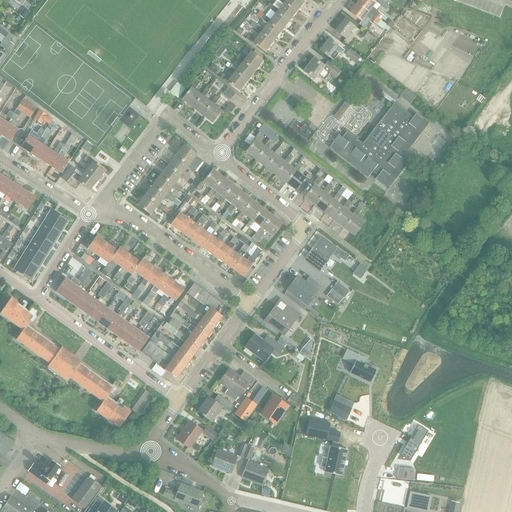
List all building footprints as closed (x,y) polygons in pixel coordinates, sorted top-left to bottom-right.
[(286,0),(285,1),(297,10),(305,1),(302,0),(286,0)] [(374,0),(360,0),(358,3),(369,12),(374,15),(377,11),(373,7),(377,2),(374,0)] [(270,9),(276,14),(278,11),(290,20),(297,10),(285,1),(283,4),(279,10),(270,3),(267,6),(270,9)] [(369,12),(358,3),(350,12),(362,21),(366,16),(377,24),(381,28),(383,26),(385,27),(386,25),(374,15),(369,12)] [(25,8),(22,12),(28,16),(31,12),(25,8)] [(3,13),(5,19),(12,16),(10,10),(3,13)] [(259,17),(268,24),(270,22),(282,30),(290,20),(278,11),(276,14),(271,20),(262,13),(259,17)] [(377,11),(374,15),(386,25),(390,21),(383,16),(377,11)] [(336,30),(346,38),(351,31),(356,35),(359,30),(356,27),(345,19),(336,30)] [(254,28),(260,33),(261,32),(273,41),(282,30),(270,22),(268,24),(263,30),(257,25),(253,22),(251,26),(254,28)] [(240,27),(236,32),(241,35),(244,31),(240,27)] [(361,36),(369,42),(373,36),(365,31),(361,36)] [(261,32),(260,33),(255,40),(249,35),(246,38),(253,44),(254,43),(265,51),(273,41),(261,32)] [(401,35),(397,40),(405,46),(409,41),(401,35)] [(9,42),(5,38),(0,44),(7,50),(12,44),(9,42)] [(341,56),(345,51),(345,50),(330,39),(321,50),(329,57),(330,56),(335,60),(339,55),(340,55),(341,56)] [(346,55),(356,63),(361,57),(350,49),(346,55)] [(236,57),(243,63),(244,61),(257,70),(264,61),(252,51),(245,59),(239,54),(236,57)] [(305,70),(315,78),(318,74),(324,79),(329,73),(335,78),(340,71),(328,62),(325,66),(315,58),(314,58),(312,58),(308,62),(309,64),(305,70)] [(228,68),(235,73),(237,71),(249,80),(257,70),(244,61),(243,63),(238,69),(231,64),(228,68)] [(237,71),(235,73),(230,79),(224,74),(221,77),(228,83),(229,82),(240,91),(249,80),(237,71)] [(183,100),(194,108),(203,96),(201,94),(195,89),(200,83),(196,80),(190,87),(192,88),(183,100)] [(15,98),(20,84),(15,82),(10,97),(15,98)] [(178,83),(170,92),(178,98),(186,89),(178,83)] [(322,90),(328,95),(330,93),(328,91),(327,88),(325,85),(322,90)] [(194,108),(204,116),(213,104),(211,102),(205,97),(210,91),(206,88),(201,94),(203,96),(194,108)] [(400,96),(410,104),(416,97),(405,89),(400,96)] [(293,119),(305,111),(292,91),(276,101),(286,115),(289,112),(293,119)] [(330,148),(368,178),(372,172),(378,176),(376,179),(388,189),(411,160),(405,155),(429,124),(417,114),(414,117),(395,102),(396,101),(383,92),(381,95),(393,105),(363,143),(347,131),(342,137),(339,135),(330,148)] [(345,116),(359,101),(351,94),(337,109),(345,116)] [(213,104),(204,116),(213,123),(223,111),(215,105),(220,98),(216,95),(211,102),(213,104)] [(326,104),(334,102),(333,95),(324,97),(326,104)] [(14,113),(11,119),(15,122),(21,112),(30,117),(36,108),(22,100),(14,113)] [(231,103),(226,108),(232,113),(236,107),(231,103)] [(30,132),(31,132),(32,132),(33,131),(38,123),(41,117),(44,114),(39,110),(27,130),(30,132)] [(111,127),(117,133),(129,122),(123,116),(111,127)] [(52,121),(47,128),(51,130),(55,123),(52,121)] [(7,123),(1,135),(11,140),(17,130),(7,123)] [(30,153),(41,160),(47,149),(42,146),(52,131),(51,130),(47,128),(47,127),(44,131),(30,153)] [(27,136),(20,147),(30,153),(44,131),(40,129),(37,134),(33,131),(32,132),(31,132),(30,132),(27,136)] [(246,152),(256,160),(265,147),(264,146),(257,141),(262,134),(259,131),(253,139),(255,140),(246,152)] [(70,134),(67,140),(72,143),(75,138),(70,134)] [(256,160),(265,167),(275,155),(274,154),(273,153),(267,149),(273,142),(275,144),(279,138),(273,134),(269,139),(264,146),(265,147),(256,160)] [(86,141),(81,148),(88,153),(93,146),(86,141)] [(41,160),(51,166),(57,155),(60,150),(65,153),(68,148),(59,142),(53,152),(47,149),(41,160)] [(265,167),(276,175),(285,163),(283,161),(277,156),(282,149),(286,145),(283,142),(274,154),(275,155),(265,167)] [(183,145),(176,154),(189,164),(187,166),(194,172),(195,171),(201,175),(207,167),(202,162),(202,161),(195,155),(196,155),(183,145)] [(176,154),(169,164),(181,174),(179,176),(187,182),(189,179),(182,173),(187,166),(189,164),(176,154)] [(276,175),(285,183),(295,170),(293,168),(287,164),(292,157),(289,154),(283,161),(285,163),(276,175)] [(57,155),(51,166),(61,172),(67,161),(57,155)] [(89,165),(85,170),(97,180),(105,170),(95,162),(86,155),(83,160),(89,165)] [(295,170),(285,183),(295,190),(297,187),(301,190),(308,181),(304,178),(304,177),(297,171),(302,164),(298,161),(293,168),(295,170)] [(169,164),(160,175),(173,185),(172,186),(179,192),(182,188),(174,183),(179,177),(179,176),(181,174),(169,164)] [(97,180),(85,170),(80,176),(74,172),(76,169),(72,166),(62,179),(75,189),(80,183),(89,190),(97,180)] [(205,184),(211,188),(213,190),(223,177),(212,169),(203,181),(201,180),(196,187),(200,190),(205,184)] [(160,175),(153,184),(166,194),(164,196),(171,202),(174,198),(167,192),(172,186),(173,185),(160,175)] [(0,176),(0,191),(5,195),(12,183),(1,176),(0,176)] [(215,191),(221,196),(223,198),(233,185),(223,177),(213,190),(211,188),(206,195),(204,198),(201,202),(205,204),(215,191)] [(304,197),(315,206),(324,193),(322,191),(316,186),(321,179),(318,177),(313,185),(304,197)] [(5,195),(16,202),(24,190),(12,183),(5,195)] [(153,184),(145,195),(158,204),(156,206),(164,212),(166,208),(159,202),(164,196),(166,194),(153,184)] [(315,206),(325,213),(334,201),(332,199),(326,194),(331,187),(328,184),(322,191),(324,193),(315,206)] [(225,199),(231,204),(233,205),(243,193),(233,185),(223,198),(221,196),(211,209),(215,212),(225,199)] [(325,213),(335,221),(344,209),(342,206),(336,202),(345,190),(341,187),(332,199),(334,201),(325,213)] [(24,190),(16,202),(28,209),(35,198),(24,190)] [(221,216),(231,224),(234,220),(228,215),(234,207),(241,212),(242,213),(253,200),(243,193),(233,205),(231,204),(221,216)] [(335,221),(344,229),(354,216),(352,214),(345,209),(351,202),(355,197),(352,194),(347,199),(342,206),(344,209),(335,221)] [(158,204),(145,195),(138,205),(150,214),(149,216),(156,221),(159,217),(152,212),(156,206),(158,204)] [(189,196),(185,201),(189,205),(194,199),(189,196)] [(174,198),(171,202),(177,206),(180,203),(174,198)] [(244,214),(250,219),(252,221),(263,208),(253,200),(242,213),(241,212),(234,220),(231,224),(235,227),(244,214)] [(354,216),(344,229),(353,236),(363,223),(355,217),(361,210),(365,205),(361,202),(357,207),(352,214),(354,216)] [(170,224),(181,232),(189,220),(197,210),(192,207),(185,217),(179,213),(170,224)] [(166,208),(164,212),(170,216),(173,213),(166,208)] [(254,222),(260,227),(262,228),(273,216),(263,208),(252,221),(250,219),(245,226),(249,229),(254,222)] [(0,215),(6,219),(9,215),(0,209),(0,215)] [(51,210),(44,222),(61,233),(68,221),(51,210)] [(181,232),(192,239),(200,227),(207,217),(203,214),(195,224),(189,220),(181,232)] [(9,215),(6,219),(17,226),(20,222),(9,215)] [(262,228),(260,227),(255,233),(251,239),(257,243),(261,238),(259,236),(264,229),(272,236),(282,223),(273,216),(262,228)] [(192,239),(202,247),(210,235),(217,224),(213,221),(206,231),(200,227),(192,239)] [(44,222),(37,234),(53,244),(61,233),(44,222)] [(202,247),(212,254),(220,242),(228,232),(223,229),(216,239),(210,235),(202,247)] [(1,236),(0,238),(0,259),(1,260),(12,244),(6,240),(4,239),(6,236),(7,237),(10,234),(5,231),(1,236)] [(37,234),(29,246),(46,256),(53,244),(37,234)] [(88,248),(98,255),(106,243),(96,236),(88,248)] [(212,254),(223,261),(231,249),(238,239),(234,236),(226,246),(220,242),(212,254)] [(341,250),(336,246),(335,247),(321,237),(305,260),(319,270),(331,254),(339,260),(340,259),(341,258),(345,261),(349,256),(345,252),(344,253),(341,250)] [(98,255),(108,262),(117,251),(106,243),(98,255)] [(223,261),(233,269),(241,257),(248,247),(244,244),(237,253),(231,249),(223,261)] [(29,246),(22,257),(38,268),(46,256),(29,246)] [(241,257),(233,269),(243,276),(247,279),(254,270),(250,267),(252,264),(251,264),(261,250),(257,247),(247,261),(241,257)] [(120,266),(121,267),(129,255),(119,248),(117,251),(108,262),(108,263),(111,260),(120,266)] [(121,267),(131,274),(139,262),(129,255),(121,267)] [(22,257),(14,269),(31,280),(38,268),(22,257)] [(134,271),(144,278),(152,266),(142,259),(140,262),(139,262),(131,274),(134,271)] [(91,265),(96,269),(99,264),(94,260),(91,265)] [(148,281),(154,285),(163,273),(152,266),(144,278),(134,292),(126,286),(123,289),(132,295),(136,298),(148,281)] [(66,299),(77,307),(86,294),(81,291),(85,285),(83,284),(92,271),(87,268),(78,280),(80,282),(76,287),(75,286),(66,299)] [(109,272),(104,268),(101,273),(105,276),(109,272)] [(118,272),(114,277),(118,280),(122,275),(118,272)] [(157,303),(173,281),(163,273),(154,285),(142,302),(147,305),(158,289),(164,293),(157,303)] [(99,278),(95,283),(100,287),(104,282),(99,278)] [(288,290),(307,304),(320,286),(309,278),(305,284),(296,278),(288,290)] [(56,292),(66,299),(75,286),(65,279),(56,292)] [(237,291),(242,283),(238,280),(232,288),(237,291)] [(173,281),(157,303),(162,306),(169,296),(175,301),(184,289),(173,281)] [(98,295),(103,298),(112,286),(107,282),(98,295)] [(338,282),(332,288),(344,297),(344,298),(350,290),(338,282)] [(194,283),(187,292),(192,296),(199,286),(194,283)] [(199,286),(192,296),(196,300),(204,290),(199,286)] [(344,297),(332,288),(327,296),(338,304),(344,297)] [(204,290),(196,300),(202,304),(210,294),(204,290)] [(77,307),(87,314),(96,301),(86,294),(77,307)] [(210,294),(202,304),(206,307),(207,305),(209,307),(215,298),(210,294)] [(127,297),(118,310),(120,311),(129,299),(127,297)] [(215,298),(209,307),(215,311),(221,302),(215,298)] [(0,313),(0,314),(11,322),(20,309),(16,306),(17,304),(10,299),(0,313)] [(129,299),(120,311),(123,313),(132,300),(129,299)] [(265,320),(283,335),(299,314),(280,299),(265,320)] [(87,314),(97,321),(106,309),(96,301),(87,314)] [(195,328),(207,337),(214,326),(202,318),(184,304),(180,301),(178,304),(177,306),(199,322),(195,328)] [(202,318),(214,326),(222,316),(215,311),(209,307),(208,306),(205,310),(207,312),(202,318)] [(29,311),(36,317),(39,313),(31,308),(29,311)] [(11,322),(22,330),(25,327),(29,321),(32,317),(20,309),(11,322)] [(106,309),(97,321),(108,329),(117,316),(106,309)] [(117,316),(108,329),(118,336),(127,323),(122,319),(125,315),(123,313),(120,311),(117,316)] [(138,324),(144,328),(153,315),(147,311),(138,324)] [(187,338),(199,347),(207,337),(195,328),(185,321),(173,312),(170,317),(182,325),(191,332),(187,338)] [(162,335),(191,357),(199,347),(187,338),(166,322),(163,327),(184,343),(180,348),(162,335)] [(118,336),(128,343),(138,330),(127,323),(118,336)] [(22,330),(16,340),(27,348),(36,335),(25,327),(22,330)] [(138,330),(128,343),(139,351),(148,338),(138,330)] [(27,348),(39,356),(48,343),(36,335),(27,348)] [(177,353),(172,359),(184,367),(186,364),(191,357),(162,335),(159,339),(177,353)] [(245,347),(264,361),(273,349),(279,354),(284,348),(267,336),(262,343),(253,336),(245,347)] [(141,352),(147,356),(154,346),(149,342),(141,352)] [(48,343),(39,356),(50,364),(59,351),(48,343)] [(147,356),(152,360),(160,350),(154,346),(147,356)] [(300,353),(312,362),(313,355),(304,348),(300,353)] [(158,364),(162,359),(165,354),(161,350),(160,350),(152,360),(156,363),(158,364)] [(347,350),(343,359),(354,364),(350,373),(370,383),(376,370),(363,364),(365,359),(347,350)] [(48,367),(67,381),(69,378),(78,364),(59,351),(50,364),(48,367)] [(292,354),(302,362),(304,358),(295,351),(292,354)] [(165,354),(162,359),(169,363),(168,364),(164,369),(176,378),(184,367),(172,359),(165,354)] [(69,378),(80,386),(90,372),(78,364),(69,378)] [(219,382),(239,396),(246,386),(249,388),(255,380),(243,372),(239,377),(229,369),(219,382)] [(80,386),(92,394),(101,380),(90,372),(80,386)] [(92,394),(103,402),(106,398),(110,392),(112,388),(101,380),(92,394)] [(145,391),(131,410),(140,416),(153,397),(145,391)] [(295,393),(292,396),(300,405),(304,401),(295,393)] [(197,412),(211,422),(222,407),(229,412),(233,406),(218,394),(214,400),(209,396),(197,412)] [(272,396),(260,414),(275,424),(288,407),(272,396)] [(245,397),(233,415),(244,423),(257,405),(245,397)] [(96,412),(108,420),(117,406),(106,398),(103,402),(96,412)] [(333,400),(328,411),(346,419),(351,409),(333,400)] [(108,420),(119,428),(130,412),(123,407),(121,409),(117,406),(108,420)] [(331,446),(337,447),(340,433),(328,430),(329,423),(310,419),(306,436),(332,441),(331,446)] [(177,439),(189,448),(202,430),(190,421),(177,439)] [(420,423),(411,458),(424,461),(432,425),(420,423)] [(202,433),(212,440),(217,434),(207,427),(202,433)] [(0,455),(1,454),(4,456),(7,451),(9,453),(13,448),(11,447),(14,442),(0,432),(0,455)] [(237,455),(243,458),(248,445),(242,443),(237,455)] [(248,445),(243,458),(249,460),(254,447),(248,445)] [(323,458),(321,466),(325,467),(324,472),(341,476),(347,450),(337,447),(331,446),(330,446),(327,459),(323,458)] [(212,466),(231,473),(236,457),(218,450),(212,466)] [(242,477),(261,485),(268,469),(248,461),(242,477)] [(29,471),(47,484),(59,467),(52,462),(47,468),(43,466),(41,469),(34,464),(29,471)] [(397,479),(414,481),(415,470),(398,468),(397,479)] [(72,500),(84,510),(100,487),(88,478),(72,500)] [(21,483),(16,489),(25,495),(29,489),(21,483)] [(164,496),(196,508),(203,492),(181,484),(177,494),(166,489),(164,496)] [(37,487),(32,495),(40,501),(45,493),(37,487)] [(410,492),(407,508),(426,511),(427,511),(430,496),(410,492)] [(1,510),(3,511),(47,511),(46,511),(32,511),(11,497),(1,510)] [(452,502),(449,511),(457,511),(460,503),(452,502)] [(116,511),(103,503),(101,506),(95,503),(88,511),(116,511)]
